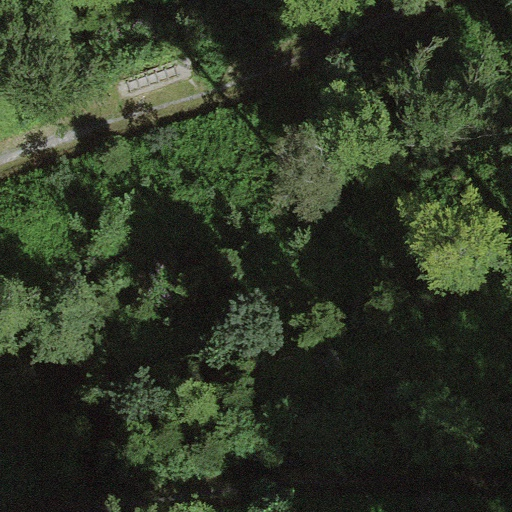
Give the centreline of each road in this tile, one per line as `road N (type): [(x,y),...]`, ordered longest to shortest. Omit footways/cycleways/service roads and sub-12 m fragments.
road 1 (track): [(0,511),(262,472),(511,468)]
road 2 (track): [(421,0),(0,167)]
